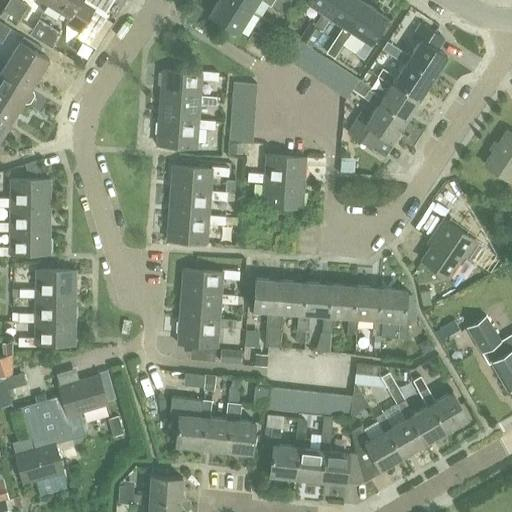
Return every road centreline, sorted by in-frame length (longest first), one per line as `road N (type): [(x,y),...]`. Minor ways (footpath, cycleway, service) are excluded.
road 1 (residential): [(148,344),(150,306),(130,284),(79,146),(90,104),(160,0)]
road 2 (residential): [(351,233),(386,233),(511,39)]
road 3 (residential): [(396,511),(511,444)]
